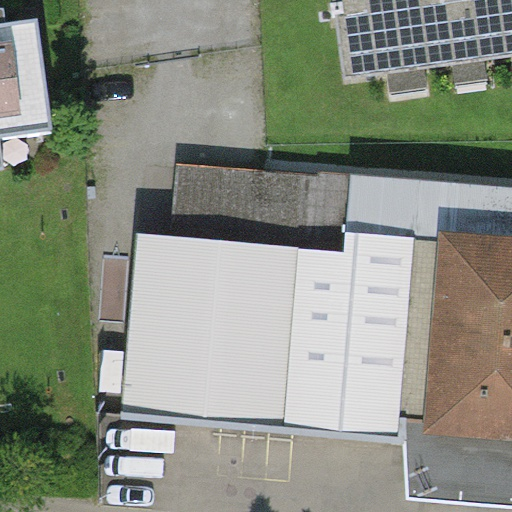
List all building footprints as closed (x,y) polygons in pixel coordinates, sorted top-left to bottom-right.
[(511,0),(343,0),(359,102),(511,80),(511,0)] [(0,156),(60,148),(45,39),(0,44),(0,156)] [(358,256),(423,261),(511,267),(511,196),(182,172),(175,258),(304,267),(357,271),(358,256)] [(175,258),(149,256),(136,433),(291,445),(304,267),(175,258)] [(357,271),(304,267),(291,445),(399,453),(408,454),(423,261),(358,256),(357,271)] [(511,267),(423,261),(408,454),(443,456),(511,461),(511,267)] [(511,511),(511,461),(443,456),(408,454),(410,487),(411,511),(511,511)]
